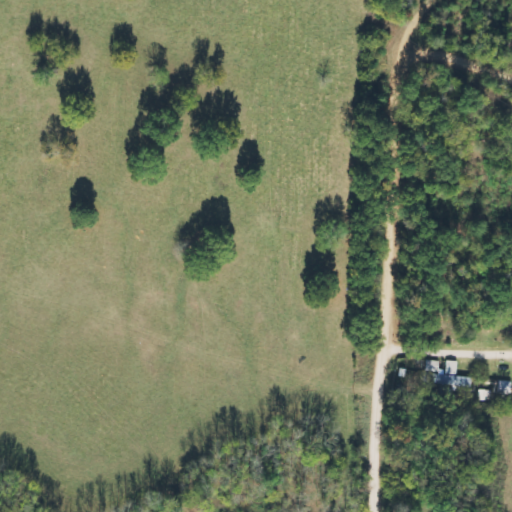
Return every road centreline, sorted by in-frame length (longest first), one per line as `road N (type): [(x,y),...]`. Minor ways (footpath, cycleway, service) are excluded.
road 1 (residential): [(380,511),(403,96),(407,71),(430,56)]
road 2 (track): [(511,79),(430,56),(371,0)]
road 3 (residential): [(391,343),(511,348)]
